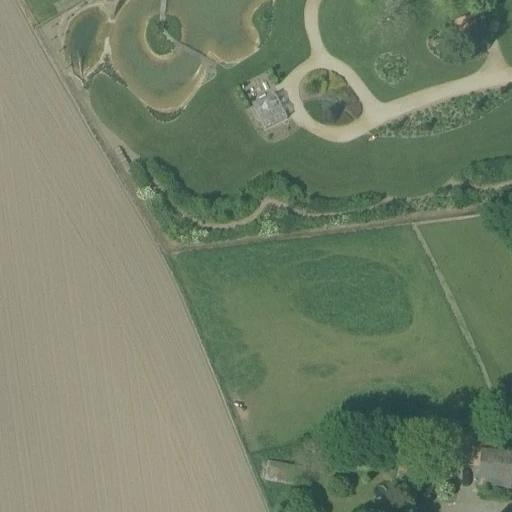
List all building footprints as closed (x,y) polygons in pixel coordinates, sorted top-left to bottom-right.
[(323,450),(270,439),(264,469),(316,480),(323,450)] [(511,452),(503,451),(481,449),(478,468),(477,487),(510,490),(511,463),(511,452)] [(415,488),(421,454),(402,450),(396,485),(415,488)] [(382,463),(330,452),(323,482),(376,493),(382,463)] [(299,487),(303,469),(269,462),(265,480),(299,487)]
